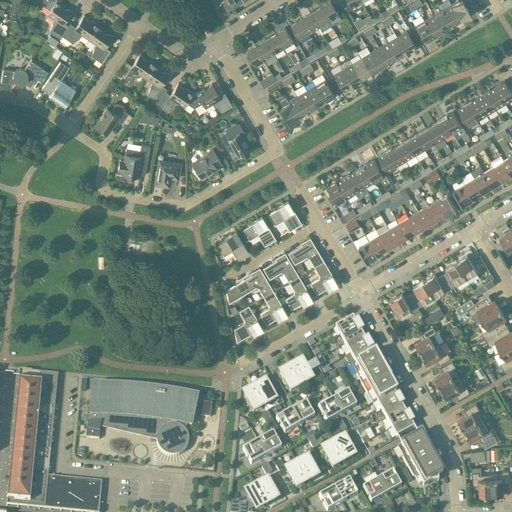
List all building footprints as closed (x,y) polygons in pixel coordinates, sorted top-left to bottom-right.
[(50,31),(60,39),(62,36),(69,26),(68,26),(64,22),(72,11),(63,8),(64,5),(57,1),(56,0),(53,0),(42,5),(50,10),(47,15),(54,20),(50,31)] [(354,11),(364,6),(362,1),(361,0),(347,0),(352,7),(354,11)] [(460,3),(458,0),(457,0),(451,4),(462,21),(469,17),(467,14),(470,13),(463,1),(460,3)] [(330,1),(320,7),(331,25),(341,19),(330,1)] [(409,5),(412,10),(417,7),(414,2),(409,5)] [(462,21),(451,4),(442,9),(452,25),(454,24),(455,25),(462,21)] [(18,14),(20,6),(11,5),(9,13),(18,14)] [(320,7),(310,13),(319,27),(321,31),(331,25),(320,7)] [(442,9),(433,15),(444,32),(451,28),(450,27),(452,25),(442,9)] [(381,12),(372,18),(374,22),(384,17),(381,12)] [(310,13),(300,19),(309,33),(319,27),(310,13)] [(72,43),(82,35),(89,40),(98,25),(91,20),(90,22),(84,15),(76,27),(70,23),(68,26),(69,26),(62,36),(72,43)] [(391,15),(386,18),(389,23),(394,20),(391,15)] [(433,15),(424,20),(434,36),(436,35),(437,36),(444,32),(433,15)] [(381,21),(384,27),(389,23),(386,18),(381,21)] [(299,39),(309,33),(300,19),(290,25),(299,39)] [(432,38),(432,37),(434,36),(424,20),(415,26),(425,43),(432,38)] [(104,32),(106,30),(98,25),(89,40),(95,44),(91,56),(102,63),(110,51),(105,47),(113,35),(104,32)] [(373,26),(368,29),(371,34),(376,31),(373,26)] [(285,28),(275,34),(283,48),(293,42),(285,28)] [(363,32),(366,37),(371,34),(368,29),(363,32)] [(406,31),(397,36),(407,53),(409,51),(409,52),(417,48),(406,31)] [(275,34),(265,40),(274,54),(283,48),(275,34)] [(397,36),(388,42),(398,59),(405,55),(404,54),(407,53),(397,36)] [(358,42),(355,37),(350,40),(353,45),(358,42)] [(274,54),(265,40),(255,46),(264,60),(274,54)] [(391,63),(398,59),(388,42),(379,47),(389,63),(391,62),(391,63)] [(245,52),(254,66),(264,60),(255,46),(245,52)] [(337,47),(332,50),(332,51),(335,56),(340,52),(337,47)] [(379,47),(370,53),(380,70),(387,66),(386,65),(389,63),(379,47)] [(57,59),(61,52),(57,48),(52,56),(57,59)] [(327,54),(330,59),(335,56),(332,51),(327,54)] [(129,82),(138,73),(145,78),(155,63),(148,58),(146,61),(140,53),(132,66),(127,62),(118,74),(129,82)] [(380,70),(370,53),(361,58),(370,74),(373,73),(373,74),(380,70)] [(370,74),(361,58),(352,63),(362,80),(369,76),(368,75),(370,74)] [(24,82),(30,87),(36,79),(41,82),(48,72),(30,60),(24,69),(23,69),(22,69),(21,69),(20,70),(18,71),(17,71),(16,72),(16,73),(3,71),(1,82),(14,84),(16,82),(17,83),(18,83),(19,83),(20,83),(21,83),(22,83),(23,83),(24,82)] [(61,80),(69,68),(60,62),(42,88),(50,94),(49,96),(64,106),(75,90),(61,80)] [(158,101),(165,91),(167,89),(161,85),(169,73),(161,71),(162,68),(155,63),(145,78),(152,83),(147,94),(158,101)] [(362,80),(352,63),(343,69),(352,85),(355,84),(355,85),(362,80)] [(310,64),(305,67),(308,72),(313,69),(310,64)] [(300,70),(303,75),(308,72),(305,67),(300,70)] [(351,87),(350,86),(352,85),(343,69),(333,74),(344,92),(351,87)] [(272,73),(259,81),(263,88),(276,80),(272,73)] [(292,75),(287,78),(290,83),(295,80),(292,75)] [(282,81),(285,86),(290,83),(287,78),(282,81)] [(325,79),(315,85),(325,101),(327,100),(328,101),(335,97),(325,79)] [(511,91),(505,80),(495,86),(506,104),(511,100),(511,91)] [(183,107),(186,103),(194,108),(195,93),(193,93),(186,88),(184,90),(178,83),(170,95),(165,91),(158,101),(156,104),(167,111),(176,103),(183,107)] [(281,88),(278,83),(267,89),(270,94),(281,88)] [(221,113),(232,106),(225,93),(219,97),(212,84),(205,91),(204,88),(196,93),(195,93),(194,108),(195,108),(199,114),(206,109),(207,111),(215,106),(221,113)] [(315,85),(306,90),(317,108),(323,104),(323,102),(325,101),(315,85)] [(495,87),(487,92),(497,109),(506,104),(495,86),(495,87)] [(317,108),(306,90),(297,96),(307,112),(309,111),(310,112),(317,108)] [(477,98),(487,115),(497,109),(487,92),(477,98)] [(297,96),(288,101),(299,118),(305,114),(305,113),(307,112),(297,96)] [(286,98),(280,102),(281,105),(283,108),(280,110),(287,121),(290,120),(292,122),(299,118),(288,101),(286,98)] [(477,98),(468,103),(478,120),(487,115),(477,98)] [(458,109),(469,126),(478,120),(468,103),(458,109)] [(116,120),(121,124),(128,114),(123,110),(119,116),(106,108),(95,126),(107,134),(116,120)] [(453,112),(444,118),(453,133),(463,127),(453,112)] [(139,113),(138,120),(158,124),(159,116),(139,113)] [(444,118),(434,123),(444,139),(453,133),(444,118)] [(238,157),(250,150),(244,139),(245,134),(240,125),(235,123),(225,129),(226,132),(219,136),(225,148),(231,144),(238,157)] [(434,123),(425,129),(434,144),(444,139),(434,123)] [(425,129),(416,134),(425,150),(434,144),(425,129)] [(416,134),(407,140),(416,155),(425,150),(416,134)] [(407,140),(397,145),(407,161),(416,155),(407,140)] [(150,146),(141,145),(140,150),(126,148),(125,154),(124,161),(120,160),(118,170),(122,171),(121,174),(138,177),(139,174),(144,175),(150,146)] [(397,166),(407,161),(397,145),(388,151),(397,166)] [(220,162),(213,150),(192,163),(201,179),(217,169),(215,166),(220,162)] [(508,157),(503,160),(511,174),(511,152),(511,150),(506,153),(508,157)] [(379,156),(388,172),(397,166),(388,151),(379,156)] [(384,176),(374,159),(365,165),(375,182),(384,176)] [(503,182),(511,176),(511,174),(503,160),(493,166),(503,182)] [(171,177),(177,178),(180,164),(159,161),(155,183),(169,186),(171,177)] [(375,182),(365,165),(355,170),(366,187),(375,182)] [(493,166),(484,171),(493,188),(503,182),(493,166)] [(366,187),(355,170),(346,176),(356,193),(366,187)] [(484,171),(474,177),(484,194),(493,188),(484,171)] [(337,181),(337,180),(336,180),(347,198),(356,193),(346,176),(337,181)] [(464,183),(474,200),(484,194),(474,177),(464,183)] [(327,186),(338,204),(347,198),(336,180),(327,186)] [(454,189),(464,206),(474,200),(464,183),(454,189)] [(448,193),(438,199),(447,215),(458,209),(448,193)] [(438,199),(428,205),(438,221),(447,215),(438,199)] [(302,224),(287,200),(278,206),(279,208),(268,214),(274,226),(283,220),(289,231),(302,224)] [(418,210),(428,227),(438,221),(428,205),(418,210)] [(370,210),(373,214),(378,211),(376,206),(370,210)] [(353,209),(342,215),(346,221),(356,215),(353,209)] [(408,216),(418,233),(428,227),(418,210),(408,216)] [(361,215),(356,218),(359,223),(364,220),(361,215)] [(243,236),(245,241),(249,240),(258,235),(264,246),(276,239),(262,216),(252,222),(253,223),(243,229),(246,235),(243,236)] [(398,222),(408,239),(418,233),(408,216),(398,222)] [(361,227),(359,223),(356,218),(346,224),(351,232),(361,227)] [(398,222),(389,228),(398,244),(408,239),(398,222)] [(389,250),(398,244),(389,228),(379,234),(389,250)] [(511,248),(511,233),(510,229),(509,228),(508,228),(508,229),(503,231),(503,232),(503,233),(499,236),(508,251),(511,248)] [(250,255),(236,231),(226,237),(227,239),(217,245),(219,258),(232,251),(238,262),(250,255)] [(379,234),(369,240),(379,256),(389,250),(379,234)] [(308,258),(314,267),(324,261),(311,239),(288,253),(294,264),(306,257),(308,258)] [(359,246),(369,262),(379,256),(369,240),(359,246)] [(281,272),(283,273),(289,282),(299,276),(286,254),(263,268),(269,279),(281,272)] [(477,272),(467,255),(456,261),(467,278),(477,272)] [(338,284),(324,261),(314,267),(319,276),(318,278),(305,286),(311,297),(327,288),(328,290),(338,284)] [(451,289),(457,285),(456,285),(467,278),(456,261),(446,268),(448,272),(442,275),(451,289)] [(255,287),(258,288),(263,297),(273,291),(260,269),(226,290),(229,303),(255,287)] [(424,281),(434,298),(444,292),(445,292),(451,289),(442,275),(437,278),(435,274),(424,281)] [(285,298),(284,296),(278,299),(286,312),(291,309),(301,303),(303,305),(312,299),(311,297),(305,286),(299,276),(289,282),(294,291),(293,293),(285,298)] [(493,279),(474,290),(477,295),(479,294),(486,290),(496,284),(493,279)] [(415,291),(410,294),(418,308),(424,304),(434,298),(424,281),(413,287),(415,291)] [(277,320),(287,314),(286,312),(278,299),(273,291),(263,297),(269,306),(268,308),(260,313),(261,316),(264,321),(266,324),(276,318),(277,320)] [(412,312),(418,308),(410,294),(404,298),(402,294),(390,301),(399,316),(411,309),(412,312)] [(471,315),(477,312),(482,321),(500,310),(495,300),(493,302),(489,295),(467,308),(471,315)] [(239,311),(244,320),(243,323),(234,329),(236,342),(252,333),(253,335),(263,329),(249,305),(239,311)] [(442,309),(425,316),(428,322),(445,315),(442,309)] [(484,336),(480,338),(482,342),(507,327),(504,321),(506,319),(500,310),(482,321),(487,330),(482,333),(484,336)] [(353,318),(335,327),(340,337),(358,327),(353,318)] [(417,349),(419,348),(422,354),(440,344),(434,334),(437,332),(433,326),(421,333),(425,338),(415,344),(417,349)] [(358,327),(340,337),(345,346),(363,336),(358,327)] [(495,343),(500,352),(511,344),(511,331),(511,333),(507,327),(482,342),(484,345),(487,343),(490,346),(495,343)] [(363,336),(345,346),(350,354),(368,345),(363,336)] [(451,358),(448,352),(445,353),(440,344),(422,354),(425,359),(424,360),(426,364),(436,359),(439,365),(451,358)] [(504,371),(511,366),(511,344),(500,352),(506,361),(500,364),(504,371)] [(368,345),(350,354),(355,363),(372,354),(368,345)] [(382,370),(372,354),(355,363),(360,373),(356,375),(367,395),(371,393),(376,402),(394,392),(385,375),(388,374),(385,369),(382,370)] [(319,369),(315,361),(307,367),(307,368),(306,369),(301,361),(291,367),(301,385),(311,379),(308,373),(310,372),(310,373),(319,369)] [(441,388),(459,378),(453,368),(456,367),(452,361),(440,367),(444,373),(434,378),(437,383),(438,383),(441,388)] [(286,385),(290,391),(301,385),(291,367),(280,373),(284,381),(282,382),(284,386),(286,385)] [(48,477),(58,375),(31,372),(30,372),(30,373),(24,377),(13,497),(17,501),(17,502),(98,510),(99,510),(99,509),(102,482),(48,477)] [(443,394),(445,399),(455,394),(459,399),(470,393),(467,387),(464,388),(459,378),(441,388),(444,394),(443,394)] [(269,389),(265,381),(254,387),(264,406),(275,400),(271,393),(273,392),(271,388),(269,389)] [(250,405),(253,412),(264,406),(254,387),(243,393),(248,401),(246,402),(248,406),(250,405)] [(305,392),(309,399),(314,396),(311,389),(305,392)] [(356,406),(348,391),(333,399),(341,415),(356,406)] [(196,404),(192,403),(173,399),(164,398),(164,397),(155,395),(155,397),(134,394),(112,393),(91,392),(91,412),(88,412),(87,424),(89,424),(88,429),(86,429),(85,438),(99,440),(100,430),(98,430),(98,424),(106,425),(105,427),(121,428),(120,431),(135,432),(135,435),(150,436),(150,439),(151,434),(157,436),(156,441),(157,445),(159,450),(162,453),(166,456),(171,457),(176,456),(180,455),(184,452),(187,448),(188,443),(188,438),(187,434),(184,430),(188,425),(191,426),(196,404)] [(394,392),(376,402),(381,411),(399,401),(394,392)] [(326,423),(341,415),(333,399),(318,408),(326,423)] [(404,410),(399,401),(381,411),(386,420),(404,410)] [(314,417),(306,402),(291,410),(299,426),(314,417)] [(460,426),(461,425),(464,431),(482,421),(477,411),(480,410),(476,403),(464,410),(467,416),(458,421),(460,426)] [(200,417),(205,417),(210,418),(211,405),(202,404),(200,417)] [(276,419),(284,434),(299,426),(291,410),(276,419)] [(404,410),(386,420),(391,429),(409,419),(404,410)] [(272,433),(258,441),(266,456),(281,448),(276,439),(281,437),(268,412),(262,415),(272,433)] [(396,438),(414,428),(409,419),(391,429),(396,438)] [(488,431),(482,421),(464,431),(468,436),(466,437),(469,442),(479,436),(482,442),(494,436),(490,429),(488,431)] [(249,429),(246,424),(239,428),(242,432),(249,429)] [(438,481),(437,470),(430,458),(434,456),(431,451),(428,453),(417,436),(400,446),(406,455),(402,458),(413,477),(417,475),(423,486),(431,482),(438,481)] [(307,440),(312,450),(318,447),(313,437),(307,440)] [(344,437),(333,443),(343,462),(354,456),(349,448),(351,447),(349,443),(347,444),(344,437)] [(242,450),(251,465),(266,456),(258,441),(242,450)] [(328,459),(332,467),(343,462),(333,443),(322,449),(326,456),(324,457),(326,461),(328,459)] [(311,464),(307,458),(296,464),(306,482),(317,476),(313,468),(315,467),(313,463),(311,464)] [(368,463),(372,469),(377,466),(374,460),(368,463)] [(278,472),(285,468),(281,462),(275,466),(278,472)] [(260,467),(266,476),(272,473),(266,463),(260,467)] [(291,480),(296,488),(306,482),(296,464),(286,469),(289,476),(287,477),(289,481),(291,480)] [(407,469),(400,472),(406,484),(413,480),(407,469)] [(502,471),(502,474),(491,474),(492,495),(498,494),(498,496),(503,495),(503,484),(510,484),(509,471),(502,471)] [(401,487),(392,472),(377,480),(386,495),(401,487)] [(485,496),(485,495),(492,495),(491,474),(480,475),(479,472),(472,472),(473,486),(479,485),(480,497),(485,496)] [(371,503),(386,495),(377,480),(374,475),(363,481),(366,486),(362,488),(371,503)] [(267,480),(256,486),(266,504),(277,498),(272,490),(274,489),(272,486),(270,487),(267,480)] [(357,495),(349,480),(334,488),(342,503),(357,495)] [(254,508),(256,510),(266,504),(256,486),(245,492),(246,492),(239,494),(240,498),(233,497),(230,511),(251,511),(251,510),(254,508)] [(319,496),(327,511),(342,503),(334,488),(319,496)] [(307,506),(304,501),(299,504),(302,509),(307,506)]
